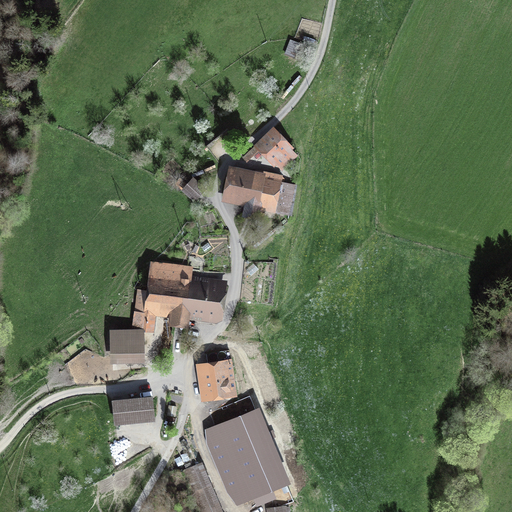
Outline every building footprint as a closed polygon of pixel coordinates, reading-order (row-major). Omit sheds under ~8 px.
[(289,49),(284,64),(294,68),(300,53),(289,49)] [(275,133),(260,147),(273,160),(274,158),(283,167),(296,155),(275,133)] [(254,148),(244,158),(246,161),(257,151),(254,148)] [(247,171),(233,168),(227,196),(244,200),(244,203),(248,204),(246,214),(256,216),(259,203),(275,206),(282,177),(256,171),(255,173),(247,171)] [(184,189),(194,198),(202,189),(192,179),(184,189)] [(142,331),(150,331),(152,314),(147,314),(148,307),(168,310),(167,316),(171,317),(170,323),(185,325),(187,312),(217,316),(222,282),(202,279),(201,284),(190,283),(192,269),(153,264),(150,293),(139,291),(134,331),(142,331)] [(112,331),(112,358),(143,357),(142,331),(134,331),(112,331)] [(202,368),(206,395),(235,390),(229,350),(207,354),(208,364),(222,362),(223,365),(202,368)] [(152,398),(113,402),(115,422),(154,418),(152,398)] [(255,410),(217,425),(230,457),(225,459),(238,490),(281,473),(255,410)] [(191,481),(203,511),(221,511),(202,464),(181,473),(185,484),(191,481)]
